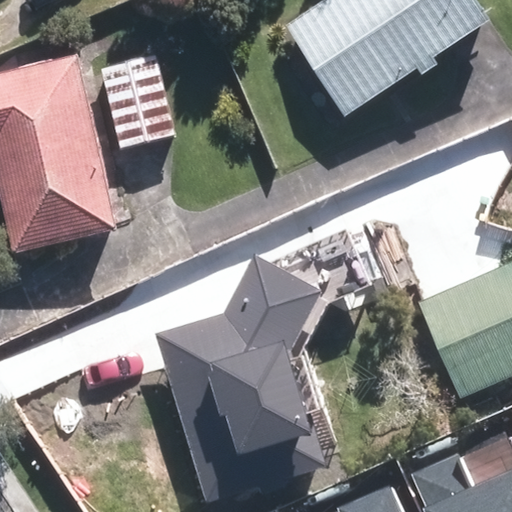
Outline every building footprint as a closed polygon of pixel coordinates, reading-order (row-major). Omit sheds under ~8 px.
[(487,0),(365,0),(305,37),(350,109),(498,17),(487,0)] [(167,58),(115,68),(131,147),(183,137),(167,58)] [(0,159),(2,159),(24,256),(128,232),(94,79),(0,97),(0,159)] [(283,268),(256,321),(181,343),(228,502),(351,466),(318,351),(344,300),(283,268)] [(511,277),(431,311),(467,394),(511,375),(511,277)] [(511,511),(511,454),(440,484),(451,511),(511,511)] [(374,511),(420,511),(414,496),(374,511)]
